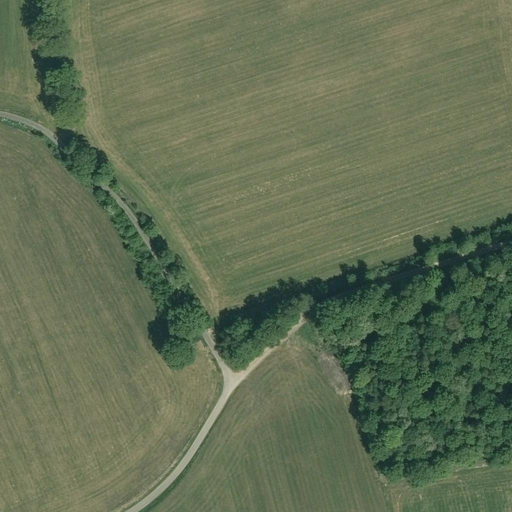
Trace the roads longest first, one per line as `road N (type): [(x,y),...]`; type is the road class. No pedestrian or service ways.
road 1 (track): [(0,114),(42,130),(127,212),(234,384),(306,316),(345,297)]
road 2 (track): [(511,244),(345,297)]
road 3 (unclassified): [(132,511),(188,456),(234,384)]
